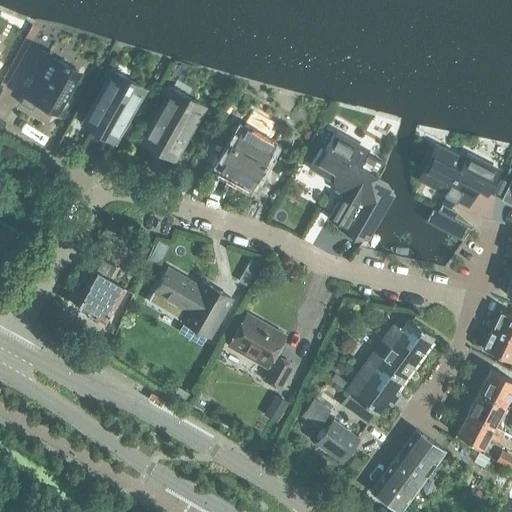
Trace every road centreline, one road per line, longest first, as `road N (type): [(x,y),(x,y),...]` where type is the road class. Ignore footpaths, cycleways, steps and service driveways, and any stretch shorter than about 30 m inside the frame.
road 1 (residential): [(15,348),(105,193),(129,188),(479,313)]
road 2 (secondary): [(310,511),(156,417),(15,348)]
road 3 (secondary): [(2,370),(227,511)]
road 4 (residential): [(479,313),(459,356),(363,491)]
